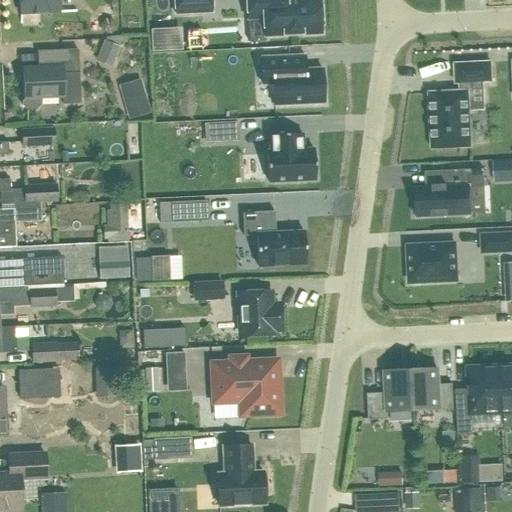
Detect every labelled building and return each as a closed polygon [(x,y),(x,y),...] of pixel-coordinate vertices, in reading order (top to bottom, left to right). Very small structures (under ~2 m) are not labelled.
[(18,0),(20,15),(59,13),(58,0),(18,0)] [(174,0),(175,14),(211,13),(210,0),(174,0)] [(264,36),(320,33),(318,0),(305,0),(285,1),(285,0),(246,0),(247,19),(263,18),(264,36)] [(146,51),(178,49),(177,27),(145,28),(146,51)] [(104,41),(99,53),(114,59),(119,47),(104,41)] [(79,104),(78,73),(77,49),(49,51),(50,67),(22,69),(24,98),(22,102),(22,106),(27,110),(35,110),(40,105),(39,98),(61,97),(61,105),(79,104)] [(322,69),(305,70),(304,56),(299,56),(260,58),(262,85),(273,85),(274,106),(323,104),(322,69)] [(432,148),(432,150),(434,150),(434,149),(469,148),(471,148),(471,146),(469,111),(484,110),(483,83),(492,82),(491,63),(455,65),(456,84),(460,84),(461,92),(431,94),(431,93),(429,93),(429,96),(430,95),(432,148)] [(143,95),(124,101),(130,119),(149,113),(143,95)] [(222,141),(221,124),(205,125),(206,142),(222,141)] [(22,146),(54,145),(53,128),(21,130),(22,146)] [(317,180),(315,150),(301,151),(301,142),(304,142),(304,134),(271,136),(271,152),(268,152),(270,182),(317,180)] [(511,161),(493,163),(494,182),(511,180),(511,161)] [(433,188),(417,189),(417,191),(413,192),(414,215),(418,215),(418,218),(471,215),(470,188),(485,187),(484,170),(449,171),(449,187),(447,187),(447,185),(433,186),(433,188)] [(0,191),(10,191),(9,179),(0,179),(0,191)] [(25,203),(57,201),(56,184),(24,186),(25,203)] [(171,223),(207,221),(206,201),(170,203),(171,223)] [(110,205),(110,210),(106,211),(106,225),(102,225),(103,228),(103,240),(108,240),(108,243),(128,242),(127,205),(119,205),(110,205)] [(0,235),(9,235),(9,223),(41,222),(40,209),(8,211),(9,223),(0,223),(0,235)] [(304,264),(303,232),(274,234),(273,212),(241,213),(242,237),(254,236),(255,267),(304,264)] [(511,235),(482,236),(483,253),(511,251),(511,235)] [(457,281),(455,245),(408,247),(410,283),(457,281)] [(168,256),(150,257),(151,281),(169,281),(168,256)] [(0,261),(0,287),(63,285),(62,258),(0,261)] [(99,280),(127,278),(126,258),(98,260),(99,280)] [(221,283),(193,284),(194,300),(222,299),(221,283)] [(27,307),(53,306),(53,302),(71,301),(70,286),(26,288),(27,307)] [(271,305),(270,292),(238,293),(240,336),(272,334),(272,330),(280,330),(279,305),(271,305)] [(0,315),(13,314),(13,302),(0,302),(0,315)] [(0,352),(15,352),(14,327),(0,327),(0,352)] [(172,329),(142,331),(143,348),(173,347),(172,329)] [(55,344),(55,342),(28,343),(29,363),(55,361),(55,360),(75,359),(74,343),(55,344)] [(182,355),(167,355),(168,374),(183,373),(182,355)] [(280,414),(277,360),(211,363),(213,403),(237,402),(248,412),(248,416),(280,414)] [(16,399),(57,396),(56,367),(15,370),(16,399)] [(511,367),(500,368),(502,412),(511,411),(511,367)] [(156,368),(144,369),(145,392),(157,392),(156,368)] [(472,433),(472,413),(502,412),(500,368),(469,369),(471,403),(457,404),(457,390),(456,390),(458,433),(472,433)] [(412,370),(414,411),(439,409),(439,411),(454,410),(452,384),(438,385),(438,369),(412,370)] [(388,412),(414,411),(412,370),(386,372),(387,393),(368,394),(369,420),(388,419),(388,412)] [(153,441),(154,461),(190,459),(189,439),(153,441)] [(252,472),(251,445),(223,446),(224,473),(217,474),(218,506),(264,504),(263,472),(252,472)] [(139,472),(137,446),(118,447),(119,473),(139,472)] [(0,511),(20,511),(19,480),(46,478),(44,454),(9,456),(9,474),(0,474),(0,511)] [(464,484),(481,483),(480,461),(463,461),(464,484)] [(435,471),(436,483),(454,482),(453,469),(435,471)] [(403,473),(380,473),(381,487),(403,486),(403,473)] [(472,502),(472,511),(482,511),(481,489),(457,490),(458,503),(472,502)] [(168,511),(167,490),(147,490),(148,511),(168,511)] [(400,511),(399,493),(357,495),(357,511),(400,511)] [(418,493),(407,494),(407,506),(418,505),(418,493)]
